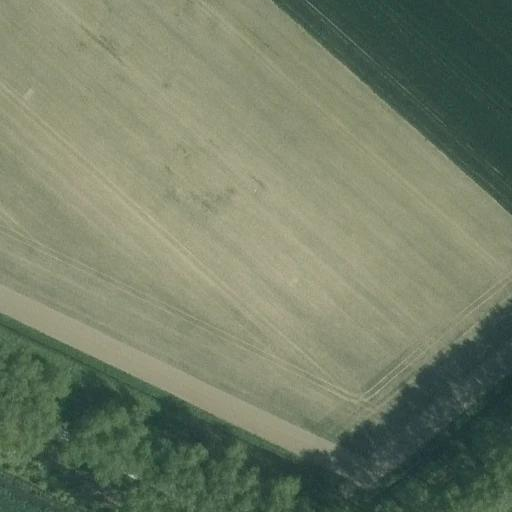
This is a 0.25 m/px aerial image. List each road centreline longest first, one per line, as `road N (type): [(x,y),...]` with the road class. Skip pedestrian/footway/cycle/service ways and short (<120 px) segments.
road 1 (track): [(0,366),(323,511)]
road 2 (unclassified): [(217,511),(0,406)]
road 3 (track): [(0,421),(141,511)]
road 4 (track): [(405,511),(511,420)]
